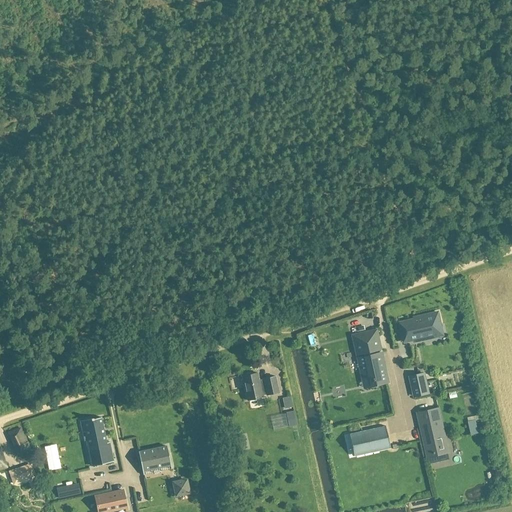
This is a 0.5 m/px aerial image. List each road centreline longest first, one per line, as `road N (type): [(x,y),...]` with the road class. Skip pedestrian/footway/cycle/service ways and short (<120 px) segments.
road 1 (track): [(0,421),(511,251)]
road 2 (residential): [(377,296),(404,419)]
